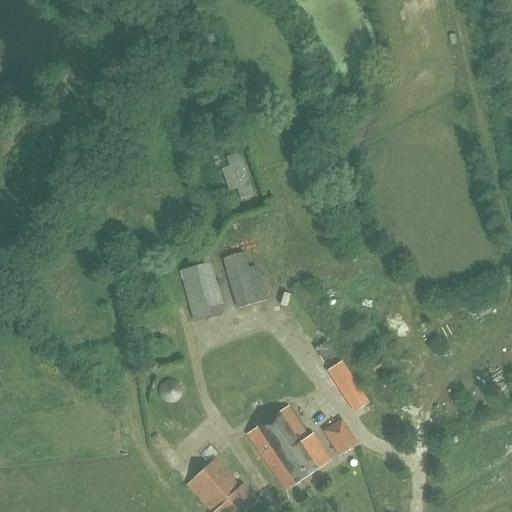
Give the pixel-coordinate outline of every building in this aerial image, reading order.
[(155,147),(168,158),(179,145),(166,134),(155,147)] [(244,253),(222,259),(236,308),(266,300),(268,299),(256,264),(248,266),(244,253)] [(154,295),(151,275),(153,275),(150,261),(125,266),(128,280),(131,299),(154,295)] [(210,262),(179,271),(193,320),(225,312),(210,262)] [(340,361),(326,370),(354,412),(368,403),(340,361)] [(418,382),(434,376),(430,363),(413,369),(418,382)] [(329,462),(311,435),(307,437),(288,408),(248,434),(285,490),(329,462)] [(339,456),(358,444),(341,418),(321,431),(339,456)] [(185,485),(209,511),(244,511),(258,500),(243,483),(241,486),(215,458),(185,485)]
